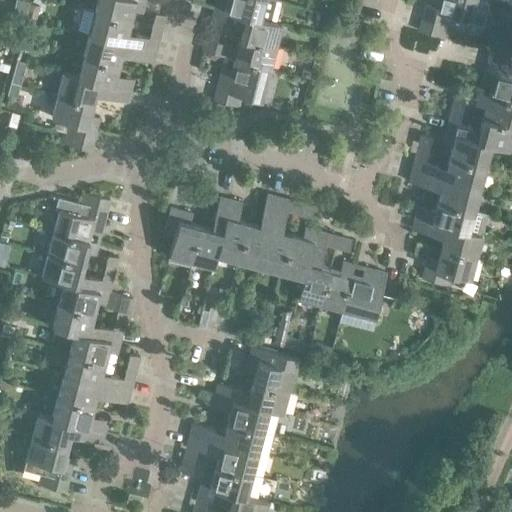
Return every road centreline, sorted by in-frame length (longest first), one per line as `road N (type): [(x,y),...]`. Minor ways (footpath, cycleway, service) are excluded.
road 1 (residential): [(150,452),(138,154)]
road 2 (residential): [(375,0),(407,86),(389,144),(353,178)]
road 3 (residential): [(353,178),(247,150),(176,110)]
road 4 (residential): [(0,182),(138,154)]
road 5 (residential): [(85,511),(88,452),(150,452)]
